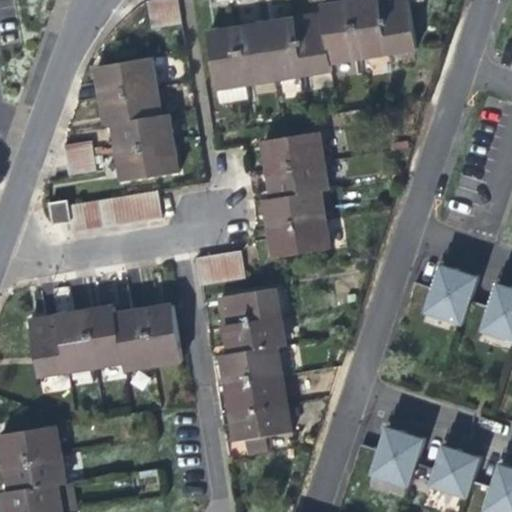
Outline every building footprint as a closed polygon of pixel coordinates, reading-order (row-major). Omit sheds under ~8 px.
[(153,28),(167,26),(163,0),(157,0),(148,2),(153,28)] [(178,0),(163,0),(167,26),(182,24),(178,0)] [(364,0),(363,0),(351,2),(360,59),(388,54),(379,0),(364,0)] [(379,0),(388,54),(418,49),(410,2),(425,0),(424,0),(379,0)] [(322,7),(323,14),(332,63),(360,59),(351,2),(340,4),(322,7)] [(333,71),(332,63),(323,14),(308,17),(294,19),(303,76),(333,71)] [(275,81),(303,76),(294,19),(283,21),(265,24),(275,81)] [(247,86),(275,81),(265,24),(252,26),(238,28),(247,86)] [(218,90),(247,86),(238,28),(221,31),(208,33),(218,90)] [(100,83),(101,96),(158,87),(154,58),(97,67),(100,83)] [(249,99),(247,86),(218,90),(220,103),(249,99)] [(105,124),(112,123),(162,115),(158,87),(101,96),(103,107),(105,124)] [(171,113),(162,115),(112,123),(115,136),(118,152),(175,143),(171,113)] [(266,155),(268,170),(326,161),(320,133),(264,142),(266,155)] [(64,146),(67,161),(94,156),(92,141),(64,146)] [(180,172),(175,143),(118,152),(120,168),(123,181),(180,172)] [(104,162),(102,155),(95,156),(96,164),(104,162)] [(96,171),(94,156),(67,161),(69,175),(96,171)] [(270,183),(273,198),(323,190),(331,189),(326,161),(268,170),(270,183)] [(144,193),(149,220),(163,217),(159,190),(144,193)] [(327,219),(323,190),(273,198),(265,200),(268,215),(270,229),(327,219)] [(129,195),(134,222),(149,220),(144,193),(129,195)] [(114,198),(118,224),(134,222),(129,195),(114,198)] [(100,200),(104,226),(118,224),(114,198),(100,200)] [(67,199),(48,202),(51,223),(70,220),(67,199)] [(85,203),(90,228),(104,226),(100,200),(85,203)] [(74,231),(90,228),(85,203),(69,205),(72,221),(74,231)] [(332,249),(327,219),(270,229),(274,249),(275,259),(332,249)] [(243,251),(227,254),(231,281),(247,278),(243,251)] [(227,254),(212,257),(216,283),(231,281),(227,254)] [(197,259),(201,286),(216,283),(212,257),(197,259)] [(448,275),(450,270),(438,266),(437,271),(448,275)] [(448,275),(437,271),(425,306),(445,313),(442,322),(462,329),(479,280),(463,275),(450,270),(448,275)] [(505,294),(506,289),(496,285),(494,290),(505,294)] [(222,311),(225,325),(282,316),(278,288),(221,298),(222,311)] [(505,294),(494,290),(483,325),(503,332),(500,342),(511,345),(511,290),(506,289),(505,294)] [(163,307),(146,309),(155,366),(183,361),(174,305),(163,307)] [(98,367),(126,363),(118,314),(117,306),(104,308),(89,311),(98,367)] [(131,312),(118,314),(126,363),(127,370),(155,366),(146,309),(131,312)] [(69,372),(98,367),(89,311),(78,313),(60,316),(69,372)] [(40,376),(69,372),(60,316),(45,318),(31,321),(40,376)] [(227,340),(229,355),(279,347),(287,345),(282,316),(225,325),(227,340)] [(284,375),(279,347),(229,355),(222,356),(225,370),(227,384),(284,375)] [(289,404),(284,375),(227,384),(229,399),(232,414),(289,404)] [(293,432),(289,404),(232,414),(236,442),(246,440),(248,449),(249,455),(268,452),(265,437),(271,436),(293,432)] [(4,451),(5,463),(63,454),(58,426),(1,435),(4,451)] [(395,437),(397,432),(391,430),(385,428),(384,433),(395,437)] [(425,441),(397,432),(395,437),(384,433),(371,471),(390,477),(388,485),(408,492),(425,441)] [(439,446),(437,451),(449,455),(451,450),(443,447),(439,446)] [(449,455),(437,451),(425,489),(467,503),(482,460),(451,450),(449,455)] [(7,476),(10,492),(67,483),(63,454),(5,463),(7,476)] [(497,465),(495,471),(507,475),(509,469),(501,467),(497,465)] [(507,475),(495,471),(482,508),(494,511),(511,511),(511,470),(509,469),(507,475)] [(74,482),(67,483),(10,492),(2,493),(5,508),(5,511),(73,511),(79,511),(74,482)]
